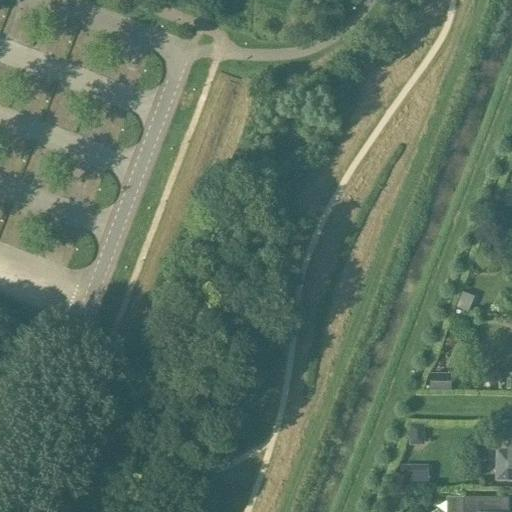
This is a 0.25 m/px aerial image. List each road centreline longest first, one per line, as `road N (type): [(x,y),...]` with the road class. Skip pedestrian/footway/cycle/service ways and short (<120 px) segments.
road 1 (unclassified): [(93,292),(183,53)]
road 2 (unclassified): [(14,511),(93,292)]
road 3 (unclassified): [(183,53),(42,0)]
